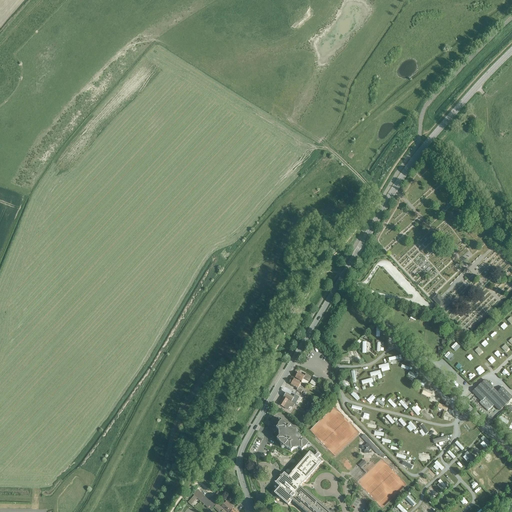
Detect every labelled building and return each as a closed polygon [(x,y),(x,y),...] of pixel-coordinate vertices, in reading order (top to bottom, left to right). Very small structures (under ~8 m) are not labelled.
[(473,260),(469,264),(474,269),(478,265),(473,260)] [(433,299),(437,304),(442,300),(442,299),(437,294),(433,298),(433,299)] [(507,317),(503,320),(507,325),(511,321),(507,317)] [(501,322),(496,326),(502,332),(506,328),(501,322)] [(489,334),(484,337),(489,342),(493,339),(489,334)] [(482,348),(486,345),(482,340),(478,344),(482,348)] [(488,357),(484,360),(489,365),(492,361),(488,357)] [(309,382),(311,377),(306,374),(304,376),(298,372),(295,377),(301,381),(303,378),(309,382)] [(405,372),(404,379),(412,381),(413,374),(405,372)] [(315,386),(318,381),(313,378),(310,383),(315,386)] [(367,388),(371,387),(370,378),(358,381),(359,385),(366,384),(367,388)] [(301,393),(303,390),(298,388),(301,383),(294,379),(290,385),(297,389),(296,390),(301,393)] [(418,394),(426,397),(424,402),(432,405),(434,398),(432,397),(434,393),(420,388),(422,383),(413,379),(411,385),(421,389),(418,394)] [(497,392),(491,387),(484,380),(481,383),(473,391),(476,394),(475,395),(481,401),(480,403),(488,411),(493,405),(499,411),(511,397),(502,387),(497,392)] [(350,392),(348,394),(355,402),(357,399),(350,392)] [(286,393),(283,397),(289,400),(291,402),(295,404),(299,397),(295,394),(293,397),(286,393)] [(360,398),(368,407),(370,404),(362,395),(360,398)] [(291,402),(283,397),(279,404),(288,410),(290,406),(292,408),(295,404),(291,402)] [(372,402),(379,407),(382,404),(374,398),(372,402)] [(391,409),(394,406),(386,399),(384,401),(391,409)] [(398,400),(395,403),(403,410),(405,408),(398,400)] [(407,409),(410,413),(411,412),(414,416),(417,415),(411,406),(407,409)] [(420,410),(417,413),(426,421),(429,418),(420,410)] [(386,414),(382,416),(388,425),(391,423),(386,414)] [(400,428),(403,426),(398,418),(395,420),(400,428)] [(315,457),(318,453),(318,450),(305,439),(303,439),(299,436),(299,430),(293,431),(290,428),(291,427),(289,426),(288,427),(280,419),(279,419),(279,423),(280,423),(278,425),(278,426),(276,428),(279,430),(279,431),(279,436),(277,439),(279,441),(280,442),(281,444),(281,448),(282,448),(285,448),(286,448),(287,449),(288,449),(291,451),(293,449),(299,448),(302,451),(304,448),(305,448),(308,444),(316,451),(316,453),(313,456),(315,457)] [(458,428),(469,423),(467,419),(456,424),(458,428)] [(419,436),(425,433),(420,423),(414,427),(419,436)] [(426,430),(433,436),(435,434),(428,428),(426,430)] [(449,440),(448,432),(441,434),(442,436),(430,438),(431,443),(449,440)] [(460,433),(457,436),(467,444),(470,441),(460,433)] [(381,456),(383,454),(381,451),(380,452),(364,435),(361,437),(367,443),(364,446),(362,446),(362,449),(364,449),(364,453),(369,454),(369,451),(372,448),(378,454),(381,456)] [(479,436),(476,439),(485,446),(487,443),(479,436)] [(457,452),(461,448),(453,441),(449,445),(457,452)] [(315,457),(313,456),(309,452),(292,473),(289,477),(284,473),(282,476),(281,475),(280,477),(278,476),(277,483),(276,484),(280,487),(274,493),(288,505),(292,500),(305,511),(330,511),(303,488),(302,488),(300,486),(303,483),(304,483),(323,461),(319,457),(320,456),(318,454),(318,453),(315,457)] [(464,461),(466,459),(469,462),(471,459),(465,453),(460,458),(464,461)] [(415,458),(411,461),(418,469),(421,466),(415,458)] [(363,460),(358,465),(361,468),(366,463),(363,460)] [(426,469),(422,473),(430,480),(433,476),(426,469)] [(446,472),(441,476),(450,486),(454,482),(446,472)] [(415,479),(423,487),(426,484),(418,476),(415,479)] [(441,489),(443,487),(437,479),(435,482),(441,489)] [(428,497),(431,495),(435,499),(437,497),(428,486),(425,489),(428,493),(426,495),(428,497)] [(211,511),(214,508),(217,504),(218,504),(212,498),(209,501),(196,489),(194,492),(192,494),(194,496),(197,499),(211,511)] [(221,497),(217,493),(212,498),(216,502),(221,497)] [(191,506),(197,499),(194,496),(187,503),(191,506)] [(404,506),(407,504),(410,507),(413,504),(405,496),(400,502),(404,506)] [(226,501),(224,503),(222,501),(219,504),(227,511),(230,511),(233,509),(233,508),(234,507),(232,505),(231,506),(226,501)]
